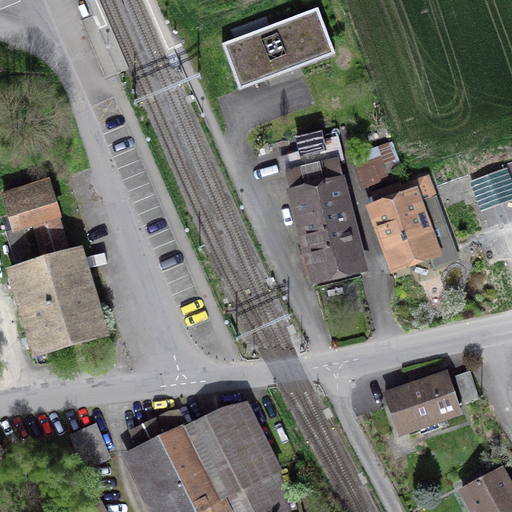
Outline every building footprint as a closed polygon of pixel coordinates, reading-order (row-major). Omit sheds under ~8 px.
[(222,45),(239,90),(335,55),(317,9),(270,26),(266,16),(229,30),(233,40),(222,45)] [(292,143),(300,173),(329,166),(321,136),(292,143)] [(355,157),(366,186),(387,178),(385,175),(396,171),(387,145),(355,157)] [(511,157),(471,172),(493,231),(511,224),(511,157)] [(338,163),(329,166),(300,173),(293,174),(313,253),(301,256),(307,280),(356,268),(335,186),(343,184),(338,163)] [(436,267),(458,260),(426,177),(401,187),(405,198),(376,209),(382,226),(375,229),(390,269),(431,253),(436,267)] [(3,194),(14,229),(57,216),(47,181),(3,194)] [(93,335),(57,216),(14,229),(7,231),(19,273),(11,275),(13,282),(24,279),(45,349),(93,335)] [(456,377),(464,403),(478,399),(469,372),(456,377)] [(386,396),(398,433),(459,412),(446,375),(386,396)] [(187,429),(226,511),(298,511),(245,406),(223,411),(187,429)] [(69,436),(83,469),(109,458),(95,425),(69,436)] [(177,511),(191,505),(194,511),(226,511),(187,429),(133,455),(147,483),(140,486),(152,511),(177,511)] [(65,432),(0,463),(0,503),(80,463),(65,432)] [(462,490),(473,511),(511,511),(511,492),(500,470),(462,490)]
